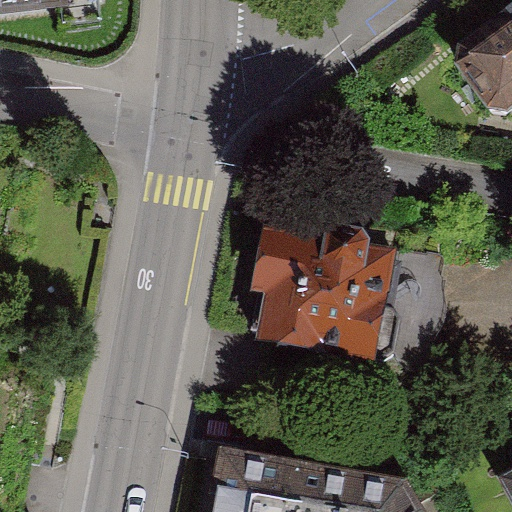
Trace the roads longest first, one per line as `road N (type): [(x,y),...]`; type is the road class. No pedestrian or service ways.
road 1 (tertiary): [(123,511),(193,136)]
road 2 (residential): [(193,136),(511,195)]
road 3 (residential): [(0,92),(193,136)]
road 4 (residential): [(198,65),(297,45),(369,0)]
